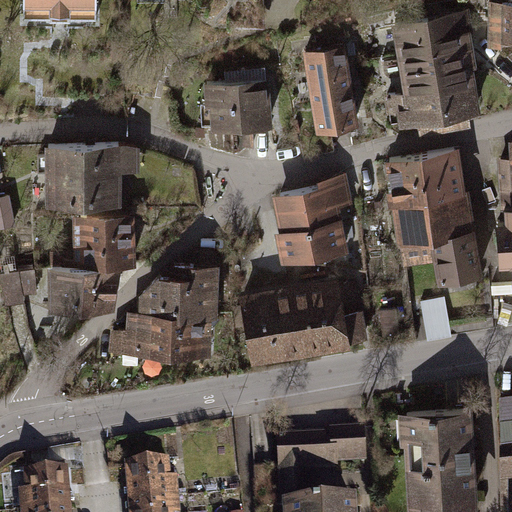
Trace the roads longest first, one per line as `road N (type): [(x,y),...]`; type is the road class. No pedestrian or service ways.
road 1 (tertiary): [(36,422),(511,340)]
road 2 (residential): [(36,422),(41,383),(260,171)]
road 3 (residential): [(0,137),(150,134),(260,171)]
road 4 (residential): [(260,171),(511,125)]
